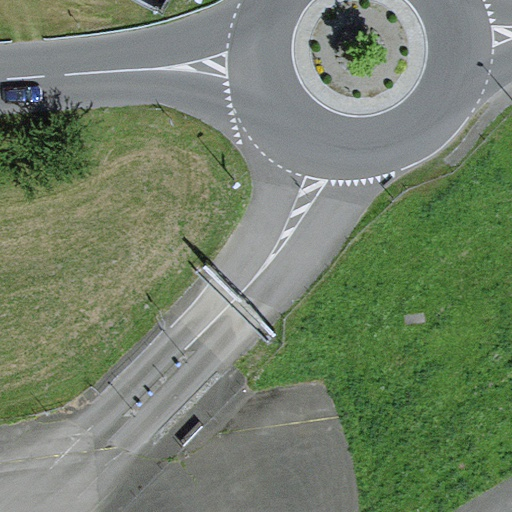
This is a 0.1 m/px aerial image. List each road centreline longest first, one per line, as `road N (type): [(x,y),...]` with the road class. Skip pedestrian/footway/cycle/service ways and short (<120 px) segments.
road 1 (unclassified): [(261,63),(270,93),(301,130),(346,149),(380,148),(437,115),(459,70),(460,37)]
road 2 (trunk): [(267,0),(511,118)]
road 3 (unclassified): [(0,77),(261,63)]
